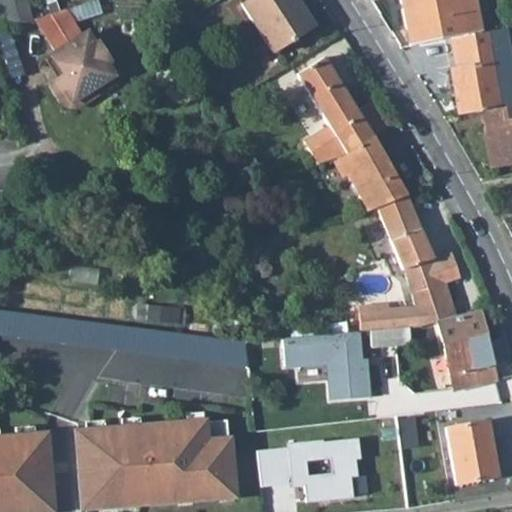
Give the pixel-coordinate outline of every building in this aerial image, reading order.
[(0,0),(0,30),(18,24),(10,0),(0,0)] [(247,0),(240,4),(271,52),(313,25),(296,0),(247,0)] [(474,0),(401,0),(410,45),(449,38),(481,33),(474,0)] [(95,47),(92,46),(84,35),(81,36),(65,9),(32,19),(54,54),(51,55),(64,75),(56,80),(49,84),(59,101),(60,102),(65,106),(69,107),(72,108),(78,107),(96,95),(90,86),(110,74),(102,62),(103,60),(103,57),(102,55),(101,52),(98,49),(95,47)] [(511,90),(501,29),(481,33),(449,38),(455,69),(450,70),(458,115),(480,111),(486,110),(511,105),(511,90)] [(56,80),(64,75),(51,55),(50,54),(42,59),(56,80)] [(344,153),(371,137),(385,129),(372,109),(360,117),(322,58),(296,75),(328,127),(303,142),(317,164),(340,156),(344,153)] [(511,105),(486,110),(489,125),(483,125),(490,167),(511,162),(511,105)] [(480,111),(483,125),(489,125),(486,110),(480,111)] [(405,194),(371,137),(344,153),(360,180),(350,185),(364,211),(375,206),(405,194)] [(335,159),(350,185),(360,180),(344,153),(340,156),(335,159)] [(431,258),(405,194),(375,206),(403,269),(414,299),(415,306),(388,308),(388,309),(359,312),(360,332),(369,331),(408,327),(418,327),(436,322),(455,317),(444,281),(459,277),(451,252),(431,258)] [(184,324),(186,308),(143,303),(141,319),(184,324)] [(387,303),(358,306),(359,312),(388,309),(388,308),(387,303)] [(53,318),(0,310),(0,337),(245,369),(243,342),(196,338),(137,331),(117,328),(53,318)] [(452,390),(495,379),(479,311),(455,317),(436,322),(444,354),(448,374),(452,390)] [(408,327),(369,331),(371,347),(409,343),(408,327)] [(356,332),(281,338),(283,367),(326,363),(330,401),(368,397),(365,366),(360,367),(356,332)] [(432,357),(437,377),(448,374),(444,354),(432,357)] [(496,478),(486,421),(444,428),(454,485),(496,478)] [(152,428),(76,432),(79,475),(77,475),(79,504),(91,503),(92,510),(122,508),(122,501),(134,501),(134,508),(178,505),(178,499),(193,499),(193,505),(219,503),(219,493),(233,492),(231,459),(230,459),(228,425),(208,426),(208,425),(189,426),(189,425),(152,427),(152,428)] [(44,435),(33,436),(35,466),(46,465),(44,435)] [(0,510),(8,510),(7,511),(39,511),(39,508),(51,506),(48,477),(47,477),(46,465),(35,466),(33,436),(0,438),(0,510)] [(358,458),(356,438),(320,442),(320,440),(285,444),(285,447),(254,451),(259,487),(289,483),(289,487),(302,486),(304,502),(350,497),(348,476),(355,475),(353,458),(358,458)] [(233,492),(219,493),(219,503),(234,502),(233,492)]
